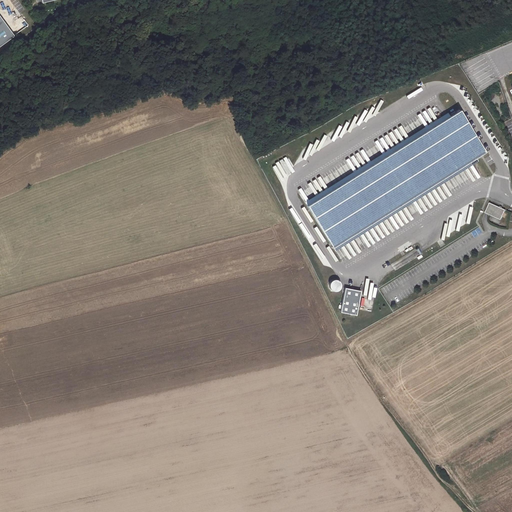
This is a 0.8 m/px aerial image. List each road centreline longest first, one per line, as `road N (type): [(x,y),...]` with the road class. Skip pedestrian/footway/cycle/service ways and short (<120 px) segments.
road 1 (track): [(348,347),(240,137)]
road 2 (track): [(348,347),(475,511)]
road 3 (track): [(511,242),(348,347)]
